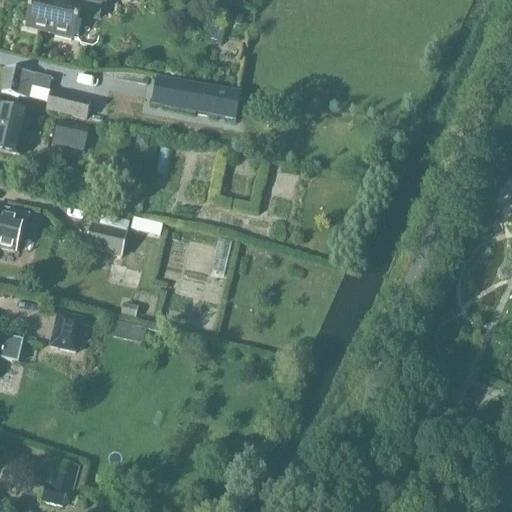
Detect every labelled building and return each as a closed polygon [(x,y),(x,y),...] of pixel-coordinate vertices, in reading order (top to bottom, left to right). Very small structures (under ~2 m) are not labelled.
[(75,1),(74,7),(44,0),(31,0),(25,29),(56,36),(55,38),(71,42),(71,40),(74,40),(82,3),(106,8),(107,0),(72,0),(73,1),(75,1)] [(32,90),(35,76),(7,70),(1,95),(29,101),(29,100),(47,104),(45,112),(86,121),(86,124),(123,132),(126,118),(114,115),(116,111),(90,103),(32,90)] [(241,96),(156,79),(151,107),(235,123),(241,96)] [(16,115),(16,113),(0,109),(0,152),(19,157),(28,118),(16,115)] [(79,144),(77,151),(84,153),(88,139),(90,128),(58,121),(54,139),(79,144)] [(0,250),(15,254),(20,232),(25,233),(29,217),(7,212),(6,219),(0,218),(0,250)] [(128,234),(126,234),(98,227),(89,225),(83,251),(110,257),(122,260),(121,267),(141,272),(150,238),(128,232),(128,234)] [(58,316),(50,349),(75,355),(83,322),(58,316)] [(0,360),(18,365),(23,343),(0,337),(0,360)] [(66,493),(72,495),(78,471),(57,465),(51,488),(46,487),(41,503),(62,509),(66,493)]
